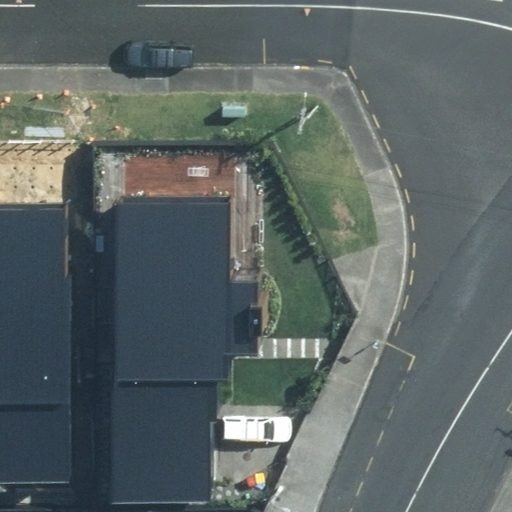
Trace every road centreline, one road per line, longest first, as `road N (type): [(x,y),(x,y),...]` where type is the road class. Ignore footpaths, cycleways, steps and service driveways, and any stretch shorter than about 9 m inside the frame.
road 1 (residential): [(0,5),(290,4),(429,12),(511,27)]
road 2 (tertiary): [(406,511),(511,331)]
